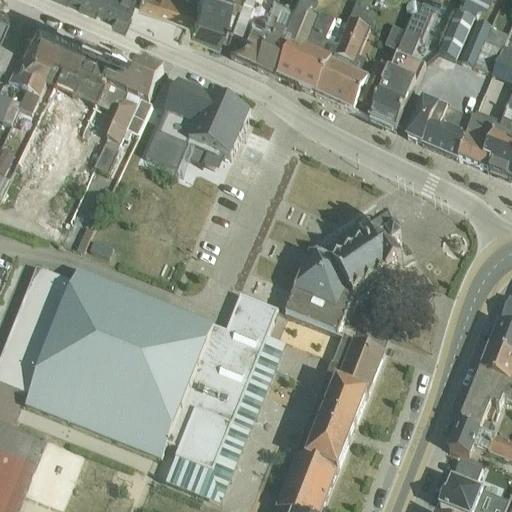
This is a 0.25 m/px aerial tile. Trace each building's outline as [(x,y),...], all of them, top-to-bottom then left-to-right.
[(101,0),(99,5),(120,15),(124,0),(101,0)] [(188,21),(194,0),(138,0),(138,4),(188,21)] [(194,0),(188,21),(226,37),(229,28),(239,0),(194,0)] [(239,0),(229,28),(240,33),(252,0),(239,0)] [(282,16),(285,7),(287,2),(281,0),(271,0),(263,25),(251,19),(231,64),(258,76),(282,16)] [(282,16),(258,76),(260,77),(278,85),(307,16),(312,0),(294,0),(290,10),(296,12),(292,20),(282,16)] [(361,0),(339,53),(317,102),(369,126),(392,71),(381,66),(378,75),(372,76),(369,86),(360,81),(366,66),(359,63),(371,35),(374,36),(374,34),(374,29),(372,25),(369,22),(365,19),(370,8),(368,7),(371,0),(361,0)] [(392,71),(369,126),(396,138),(426,70),(412,64),(420,45),(423,47),(441,2),(436,0),(422,0),(416,14),(406,38),(398,57),(392,71)] [(376,0),(374,4),(385,9),(389,0),(376,0)] [(416,14),(422,0),(408,0),(407,2),(407,7),(409,10),(416,14)] [(464,0),(439,60),(456,67),(475,25),(477,25),(485,6),(487,7),(490,0),(464,0)] [(285,7),(282,16),(292,20),(296,12),(290,10),(285,7)] [(307,16),(278,85),(317,102),(339,53),(326,47),(335,26),(320,19),(319,22),(307,16)] [(28,98),(59,34),(38,25),(37,26),(22,56),(24,57),(10,90),(28,98)] [(493,82),(504,54),(487,47),(492,33),(478,26),(461,69),(493,82)] [(398,57),(406,38),(393,33),(385,52),(398,57)] [(59,34),(28,98),(20,115),(33,121),(46,89),(56,94),(64,78),(81,43),(59,34)] [(81,43),(64,78),(84,87),(55,146),(35,136),(18,171),(59,191),(107,92),(122,60),(81,43)] [(504,54),(493,82),(492,84),(511,91),(511,55),(504,52),(504,54)] [(122,60),(107,92),(122,99),(120,104),(113,101),(96,140),(105,144),(102,151),(105,153),(143,69),(122,60)] [(143,69),(105,153),(96,175),(110,181),(119,160),(117,159),(124,144),(129,146),(132,139),(138,142),(152,112),(151,111),(164,79),(144,70),(143,69)] [(168,142),(157,169),(178,178),(191,149),(232,167),(243,142),(251,122),(179,91),(166,122),(194,134),(193,138),(183,134),(177,146),(168,142)] [(1,100),(0,102),(0,127),(3,128),(12,131),(15,125),(21,109),(1,100)] [(492,171),(489,179),(510,186),(511,180),(511,101),(501,129),(485,169),(492,171)] [(423,151),(440,111),(425,105),(408,144),(423,151)] [(440,111),(423,151),(430,154),(459,167),(478,120),(473,117),(470,124),(440,111)] [(478,120),(459,167),(489,179),(492,171),(485,169),(501,129),(478,120)] [(3,154),(0,161),(0,178),(4,181),(15,159),(3,154)] [(0,182),(0,205),(1,205),(10,187),(0,182)] [(293,306),(286,320),(338,340),(355,303),(411,267),(402,254),(403,253),(387,230),(373,239),(368,238),(363,240),(362,246),(365,250),(337,269),(333,268),(332,271),(311,261),(292,305),(293,306)] [(0,388),(30,401),(75,289),(38,274),(0,368),(0,388)] [(75,289),(30,401),(26,412),(162,465),(168,449),(180,454),(176,465),(214,480),(279,317),(273,315),(272,314),(241,302),(234,321),(227,338),(215,333),(79,278),(75,289)] [(511,304),(510,304),(501,326),(511,330),(511,304)] [(490,354),(511,362),(511,334),(500,330),(490,354)] [(324,511),(385,358),(367,351),(342,342),(296,461),(297,462),(277,511),(324,511)] [(481,378),(511,390),(511,362),(490,354),(481,378)] [(460,430),(486,440),(490,429),(485,426),(487,422),(492,424),(496,415),(500,416),(504,405),(511,407),(511,390),(481,378),(460,430)] [(511,450),(486,440),(460,430),(449,456),(478,467),(482,457),(511,468),(511,450)] [(461,465),(456,478),(478,487),(483,474),(461,465)] [(501,506),(509,509),(511,501),(511,480),(501,506)] [(507,511),(509,509),(501,506),(453,486),(447,499),(446,498),(440,511),(507,511)]
